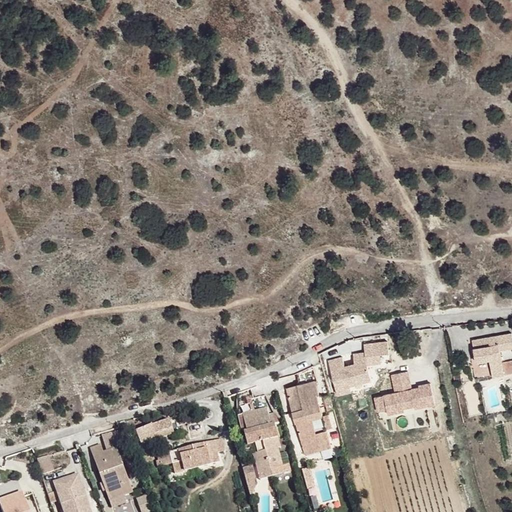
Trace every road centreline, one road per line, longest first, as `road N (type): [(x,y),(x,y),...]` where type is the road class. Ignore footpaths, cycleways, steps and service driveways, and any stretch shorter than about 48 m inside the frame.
road 1 (residential): [(511,310),(337,340),(261,375),(0,453)]
road 2 (track): [(294,0),(338,63),(394,174),(439,318)]
road 3 (track): [(381,148),(428,163),(511,172)]
